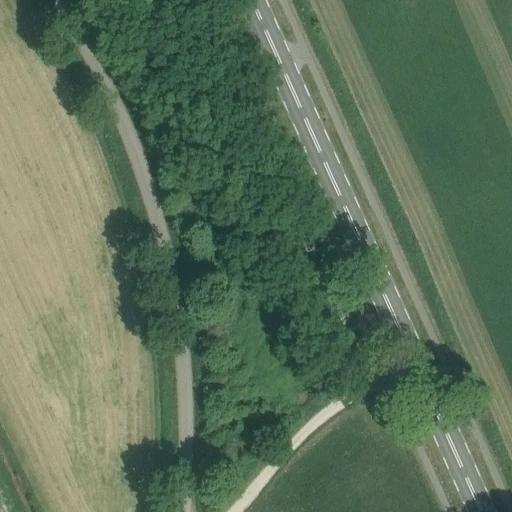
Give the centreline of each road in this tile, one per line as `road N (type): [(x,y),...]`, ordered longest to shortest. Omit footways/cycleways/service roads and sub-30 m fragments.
road 1 (primary): [(482,511),(251,0)]
road 2 (unclassified): [(181,511),(186,406),(169,271),(120,115),(58,0)]
road 3 (track): [(233,511),(325,416),(417,366)]
